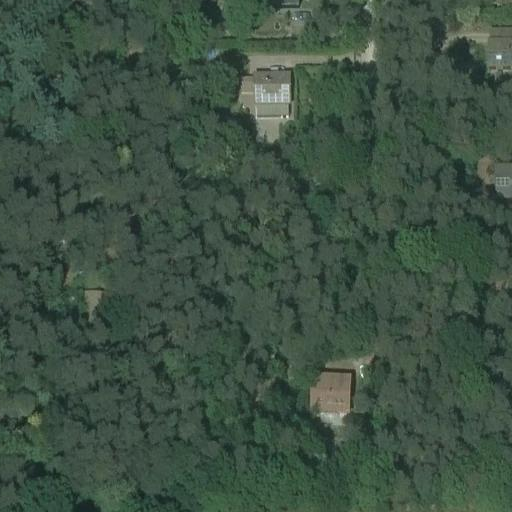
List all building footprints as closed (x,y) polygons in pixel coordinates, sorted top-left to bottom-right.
[(69,0),(68,32),(103,33),(103,0),(69,0)] [(283,32),(283,0),(253,0),(254,33),(283,32)] [(492,73),(511,72),(511,36),(491,37),(492,73)] [(259,117),(293,116),(292,80),(257,82),(259,117)] [(70,191),(106,192),(107,154),(71,153),(70,191)] [(501,212),(511,211),(511,170),(501,170),(501,212)] [(82,345),(110,347),(113,300),(85,299),(82,345)] [(318,422),(356,425),(358,387),(320,385),(318,422)]
